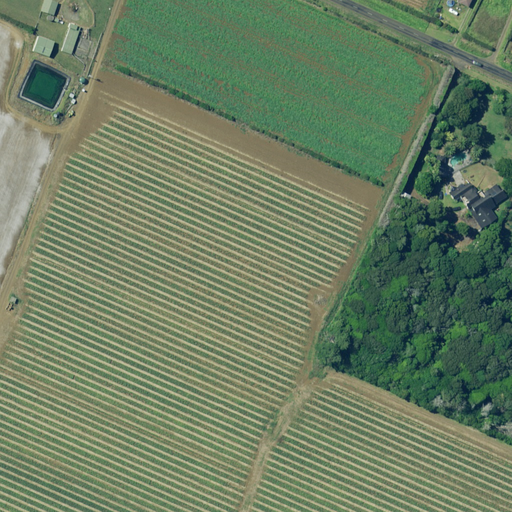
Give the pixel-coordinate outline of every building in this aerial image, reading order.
[(58,4),(47,0),(44,0),(41,11),(54,16),(58,4)] [(81,27),(71,24),(62,51),(72,54),(81,27)] [(54,42),(39,36),(33,52),(49,57),(54,42)] [(449,175),(444,165),(438,168),(443,178),(449,175)] [(470,182),(464,187),(462,184),(450,193),(456,202),(461,199),(468,208),(470,207),(476,214),(473,216),(482,229),(497,218),(491,209),(507,198),(497,184),(480,196),(470,182)]
